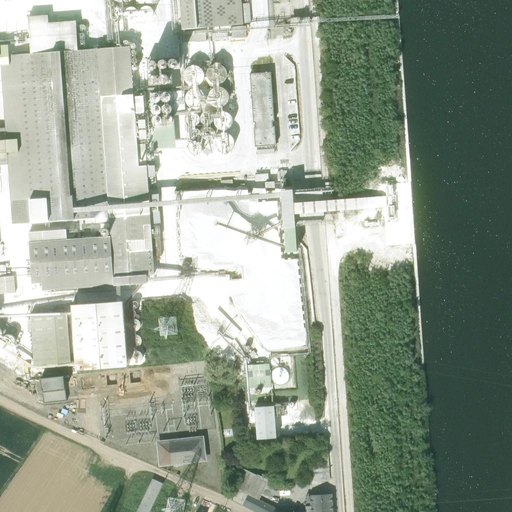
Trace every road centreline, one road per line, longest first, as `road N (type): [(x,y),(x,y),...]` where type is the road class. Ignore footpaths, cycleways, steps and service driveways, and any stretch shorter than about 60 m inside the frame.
road 1 (unclassified): [(298,0),(338,511)]
road 2 (unknown): [(0,257),(12,280),(35,291),(157,284),(172,256),(172,168)]
road 3 (unclassified): [(0,396),(235,511)]
road 4 (unknown): [(261,0),(241,68),(244,155),(228,164),(172,168)]
road 5 (unknown): [(163,20),(172,168)]
